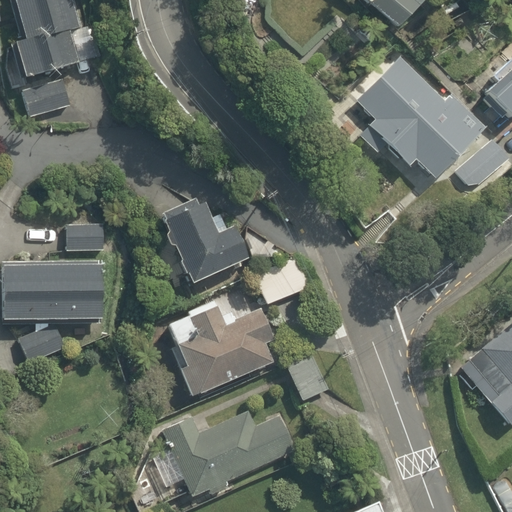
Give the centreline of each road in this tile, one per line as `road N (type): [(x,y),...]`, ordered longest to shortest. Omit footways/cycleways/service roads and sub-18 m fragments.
road 1 (residential): [(361,320),(338,253),(304,193),(208,88),(171,36),(160,0)]
road 2 (residential): [(436,511),(361,320)]
road 3 (residential): [(361,320),(511,213)]
